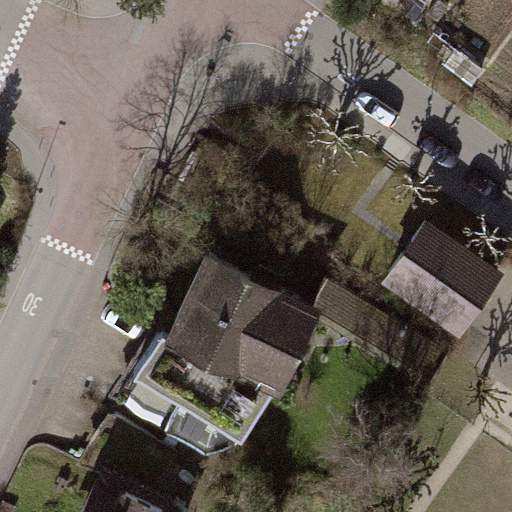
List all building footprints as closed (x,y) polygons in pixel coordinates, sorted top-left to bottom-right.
[(314,175),(272,145),(251,174),(293,205),(314,175)] [(498,267),(425,218),(390,268),(463,318),(498,267)] [(277,282),(209,249),(174,321),(247,356),(275,369),(295,327),(263,311),(277,282)] [(442,344),(329,274),(312,301),(425,370),(442,344)] [(247,356),(174,321),(163,316),(134,362),(243,433),(276,380),(245,359),(247,356)] [(184,511),(187,507),(105,469),(85,511),(184,511)]
